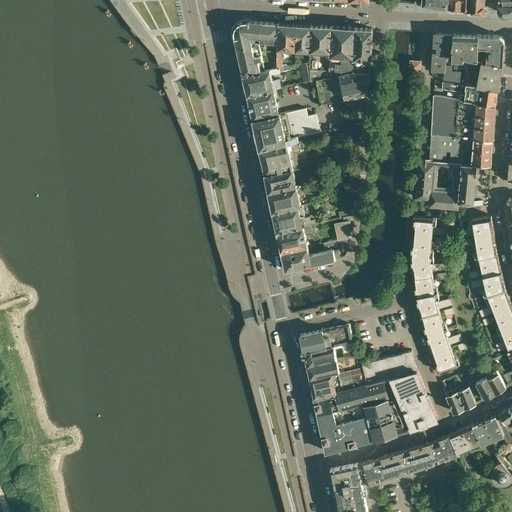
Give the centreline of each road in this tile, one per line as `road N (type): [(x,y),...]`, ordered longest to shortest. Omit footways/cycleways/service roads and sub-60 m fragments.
road 1 (residential): [(381,15),(351,261),(273,284)]
road 2 (tertiary): [(273,284),(209,3)]
road 3 (residential): [(377,15),(209,3)]
road 4 (residential): [(314,463),(448,423)]
road 5 (tertiary): [(314,463),(283,328)]
road 6 (residential): [(404,301),(448,423)]
road 7 (residential): [(283,328),(404,301)]
